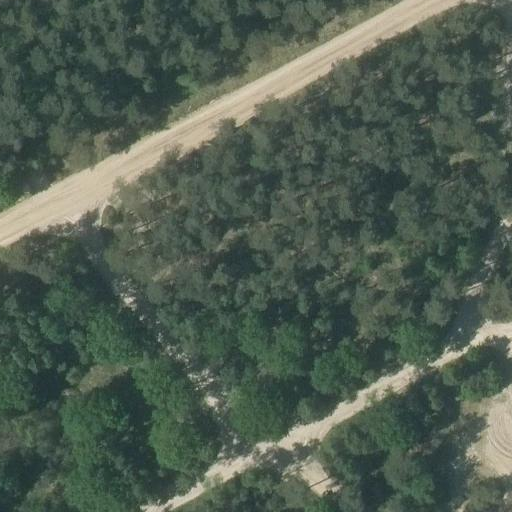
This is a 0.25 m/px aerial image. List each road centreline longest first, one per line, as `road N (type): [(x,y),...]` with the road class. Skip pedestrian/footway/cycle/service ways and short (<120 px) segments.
road 1 (track): [(0,237),(43,215),(86,248),(246,446),(369,511)]
road 2 (unknown): [(144,511),(246,446)]
